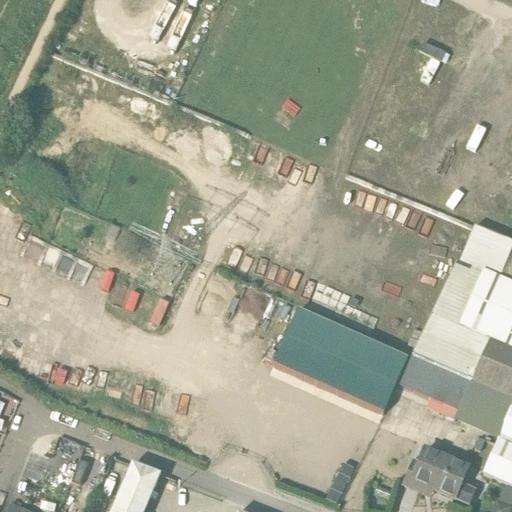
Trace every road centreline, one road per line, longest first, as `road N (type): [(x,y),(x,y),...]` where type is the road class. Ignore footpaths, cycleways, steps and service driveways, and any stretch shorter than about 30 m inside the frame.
road 1 (residential): [(295,511),(31,407),(0,487)]
road 2 (unclassified): [(0,129),(62,0)]
